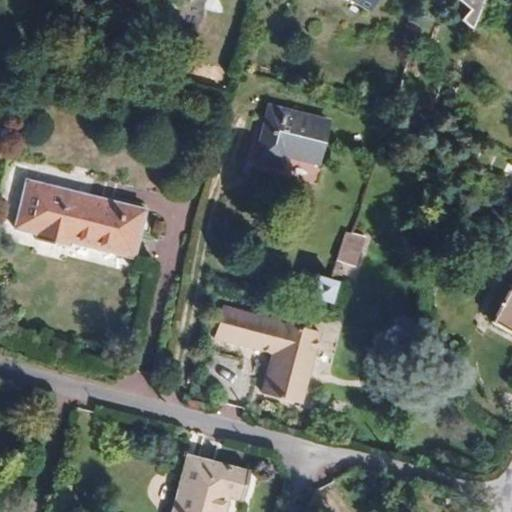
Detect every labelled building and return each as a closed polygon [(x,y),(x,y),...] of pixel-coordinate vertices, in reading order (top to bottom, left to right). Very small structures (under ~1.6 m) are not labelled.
[(352,0),(351,3),(371,17),(382,0),(352,0)] [(479,0),(454,0),(470,12),(466,22),(470,24),(479,0)] [(330,128),(271,113),(256,166),(284,173),(288,159),(319,168),(330,128)] [(28,180),(15,228),(38,234),(36,241),(71,251),(73,244),(133,261),(146,212),(28,180)] [(347,235),(344,245),(357,248),(361,239),(347,235)] [(312,298),(331,303),(336,284),(318,279),(312,298)] [(511,291),(494,324),(511,334),(511,291)] [(270,356),(260,395),(300,405),(317,332),(220,308),(212,341),(270,356)] [(198,458),(181,511),(223,511),(229,496),(239,499),(248,472),(198,458)]
